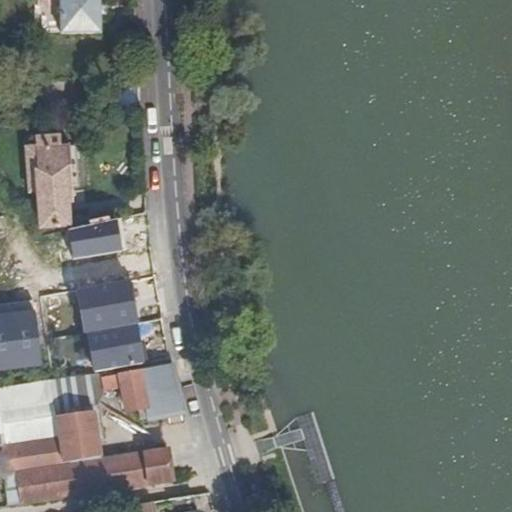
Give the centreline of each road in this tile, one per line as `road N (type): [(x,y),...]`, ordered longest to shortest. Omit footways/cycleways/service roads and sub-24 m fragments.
road 1 (residential): [(157,0),(179,308),(229,484)]
road 2 (residential): [(229,484),(34,511)]
